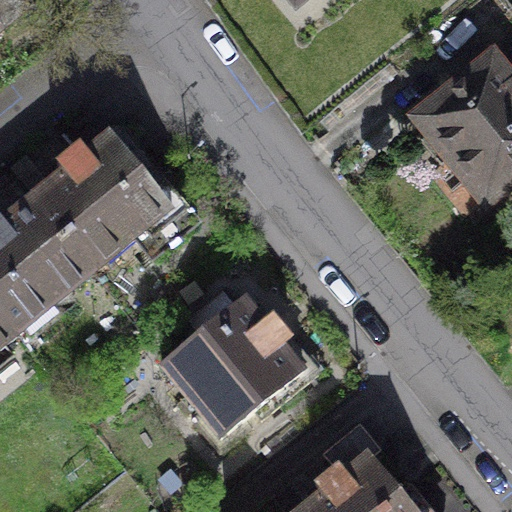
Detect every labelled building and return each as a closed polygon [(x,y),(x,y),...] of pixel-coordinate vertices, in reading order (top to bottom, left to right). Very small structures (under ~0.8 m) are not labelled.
[(0,0),(0,24),(22,7),(15,0),(0,0)] [(511,46),(490,64),(511,90),(511,46)] [(511,90),(490,64),(422,120),(427,126),(415,136),(440,168),(453,158),(485,198),(511,176),(511,90)] [(33,200),(92,273),(134,239),(152,261),(197,224),(170,190),(170,182),(158,168),(151,167),(119,129),(86,156),(78,146),(55,165),(64,175),(33,200)] [(0,316),(16,336),(92,273),(33,200),(3,225),(0,221),(0,316)] [(242,300),(160,367),(221,440),(254,413),(261,422),(319,373),(272,316),(262,324),(242,300)] [(0,348),(16,336),(0,316),(0,348)] [(301,511),(429,511),(409,488),(400,495),(368,456),(379,447),(359,423),(321,454),(334,470),(314,486),(322,495),(301,511)]
